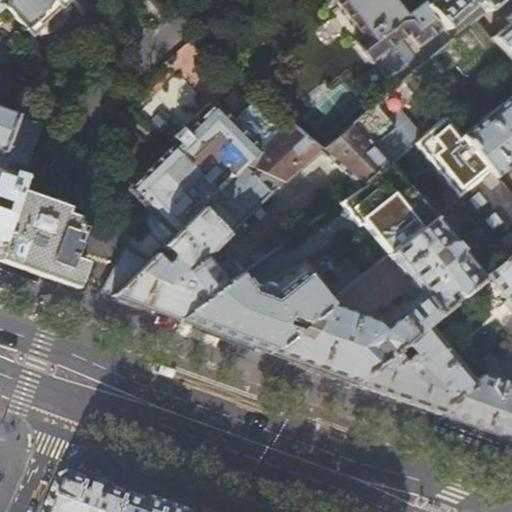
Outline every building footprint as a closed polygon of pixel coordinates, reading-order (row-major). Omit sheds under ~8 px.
[(420,46),(443,27),(425,5),(423,3),(416,8),(408,0),(399,7),(393,0),(329,0),(331,2),(334,0),(335,0),(362,34),(352,42),(370,64),(374,61),(394,88),(429,58),(420,46)] [(430,0),(425,5),(443,27),(444,28),(476,2),(485,11),(498,0),(430,0)] [(511,64),(511,10),(503,18),(508,24),(490,38),(510,63),(511,65),(511,64)] [(452,39),(429,58),(394,88),(320,150),(288,122),(278,131),(231,178),(215,194),(199,209),(138,269),(110,297),(143,309),(176,321),(237,277),(229,262),(212,270),(203,259),(282,181),(284,182),(319,151),(360,187),(361,186),(378,172),(421,136),(398,110),(426,86),(438,100),(459,82),(449,71),(455,66),(464,76),(487,57),(499,71),(510,63),(490,38),(475,20),(452,39)] [(511,92),(458,135),(489,172),(492,177),(511,161),(511,92)] [(199,121),(171,148),(200,179),(205,184),(222,169),(231,178),(278,131),(249,102),(229,122),(213,107),(211,108),(207,105),(195,117),(199,121)] [(0,155),(15,115),(0,109),(0,155)] [(43,125),(15,115),(0,155),(0,240),(23,180),(43,125)] [(346,202),(353,210),(338,223),(355,244),(333,263),(350,285),(386,256),(432,218),(453,201),(489,172),(458,135),(445,118),(346,202)] [(185,194),(200,179),(171,148),(146,172),(144,171),(140,171),(128,183),(128,188),(129,190),(128,191),(149,214),(148,216),(147,218),(146,219),(146,221),(146,223),(147,226),(149,229),(149,230),(151,232),(139,244),(129,237),(128,238),(117,259),(138,269),(199,209),(185,194)] [(511,201),(492,177),(489,172),(453,201),(501,264),(511,255),(511,201)] [(29,182),(23,180),(0,240),(0,256),(35,270),(76,284),(84,263),(71,258),(81,229),(73,226),(75,219),(64,214),(67,206),(51,200),(57,183),(32,174),(29,182)] [(375,322),(374,321),(372,320),(369,320),(327,304),(266,353),(310,369),(351,384),(425,325),(481,280),(432,218),(386,256),(417,295),(379,326),(378,324),(375,322)] [(511,255),(501,264),(486,276),(511,309),(511,255)] [(138,269),(117,259),(100,293),(105,295),(110,297),(138,269)] [(239,275),(237,277),(176,321),(222,337),(266,353),(327,304),(301,271),(271,296),(269,295),(269,294),(268,292),(267,290),(266,289),(265,288),(262,287),(262,286),(260,286),(258,286),(256,286),(255,287),(253,287),(252,289),(250,290),(239,275)] [(471,384),(425,325),(351,384),(351,385),(395,401),(434,415),(471,384)] [(486,373),(471,384),(434,415),(480,431),(511,442),(511,387),(507,388),(505,387),(507,381),(486,373)] [(131,511),(137,495),(107,484),(77,473),(63,480),(49,511),(131,511)] [(184,511),(137,495),(131,511),(184,511)]
